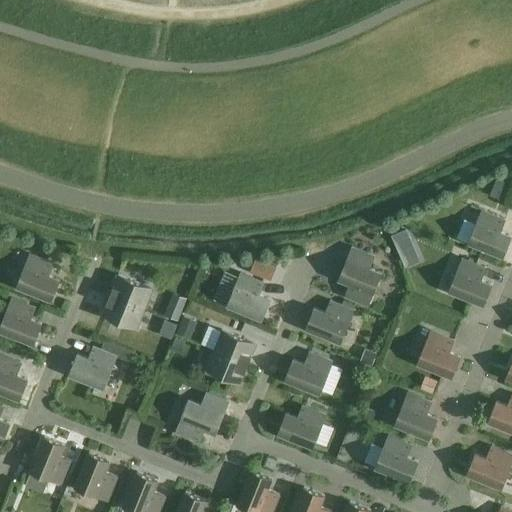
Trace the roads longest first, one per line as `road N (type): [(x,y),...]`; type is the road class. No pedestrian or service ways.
road 1 (residential): [(0,173),(131,209),(235,213),(359,184),(511,119)]
road 2 (residential): [(511,289),(422,504),(241,438)]
road 3 (residential): [(241,438),(225,489),(34,411)]
road 4 (residential): [(241,438),(311,262)]
road 5 (residential): [(34,411),(92,261)]
